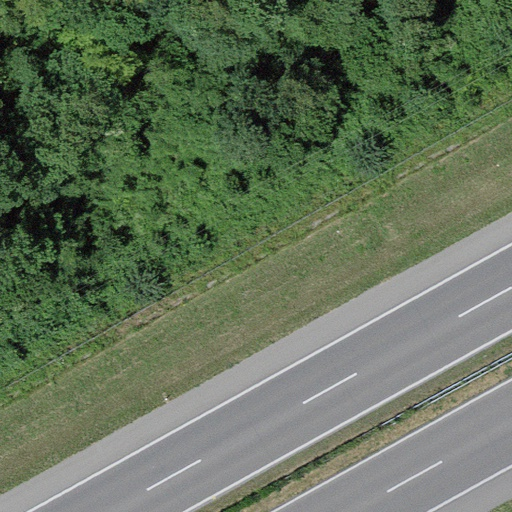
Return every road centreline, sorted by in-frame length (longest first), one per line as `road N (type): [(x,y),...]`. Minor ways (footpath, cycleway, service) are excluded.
road 1 (motorway): [(511,288),(109,511)]
road 2 (motorway): [(354,511),(511,423)]
